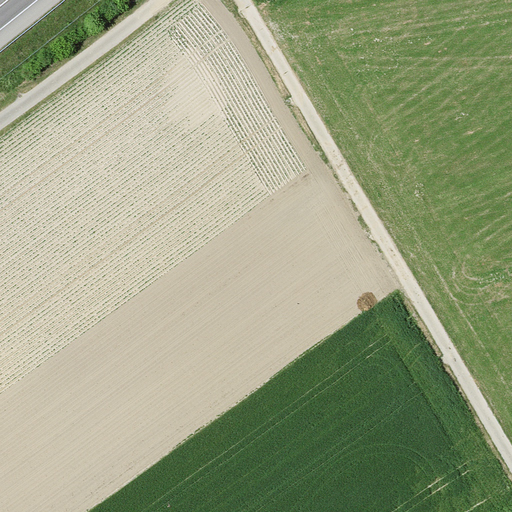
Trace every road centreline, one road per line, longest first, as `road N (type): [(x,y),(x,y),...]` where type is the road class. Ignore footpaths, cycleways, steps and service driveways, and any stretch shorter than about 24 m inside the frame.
road 1 (track): [(243,0),(511,459)]
road 2 (track): [(0,121),(162,0)]
